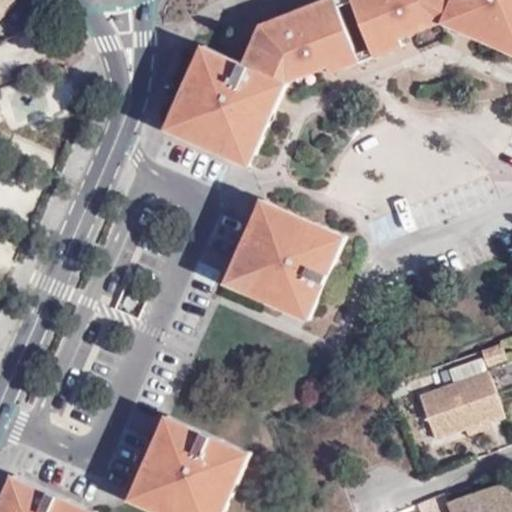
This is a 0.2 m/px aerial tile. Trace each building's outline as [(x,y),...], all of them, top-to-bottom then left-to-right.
[(0,0),(0,10),(9,0),(0,0)] [(318,0),(263,20),(245,59),(290,80),(316,69),(318,51),(341,42),(346,57),(362,52),(343,2),(330,7),(327,0),(318,0)] [(350,0),(343,2),(362,52),(376,47),(359,0),(350,0)] [(359,0),(376,47),(393,40),(388,26),(411,18),(415,33),(447,21),(455,0),(359,0)] [(511,0),(455,0),(447,21),(458,25),(464,10),(482,19),(476,33),(502,45),(505,37),(511,40),(511,0)] [(464,10),(458,25),(476,33),(482,19),(464,10)] [(388,26),(393,40),(415,33),(411,18),(388,26)] [(511,40),(505,37),(502,45),(511,49),(511,40)] [(411,40),(331,70),(333,77),(414,47),(411,40)] [(206,42),(191,72),(201,77),(178,129),(245,160),(258,134),(266,137),(278,108),(262,100),(268,86),(284,96),(290,80),(245,59),(206,42)] [(318,51),(316,69),(346,57),(341,42),(318,51)] [(201,77),(191,72),(168,124),(178,129),(201,77)] [(0,107),(4,124),(48,113),(43,95),(25,100),(20,81),(0,86),(0,107)] [(262,100),(278,108),(284,96),(268,86),(262,100)] [(258,134),(245,160),(252,165),(266,137),(258,134)] [(315,229),(319,219),(264,196),(259,207),(315,229)] [(306,296),(298,314),(310,319),(349,234),(319,219),(315,229),(259,207),(229,272),(259,286),(255,294),(282,307),(290,290),(306,296)] [(225,282),(255,294),(259,286),(229,272),(225,282)] [(282,307),(298,314),(306,296),(290,290),(282,307)] [(502,342),(482,350),(484,356),(488,366),(508,359),(502,342)] [(488,366),(484,356),(482,357),(484,361),(487,370),(488,373),(504,418),(506,418),(488,366)] [(491,423),(504,418),(488,373),(487,370),(484,361),(482,357),(451,369),(457,384),(422,397),(437,439),(467,429),(490,420),(491,423)] [(141,500),(166,511),(213,511),(231,476),(238,480),(251,453),(167,414),(142,467),(154,474),(141,500)] [(493,427),(491,423),(490,420),(467,429),(470,436),(493,427)] [(130,495),(141,500),(154,474),(142,467),(130,495)] [(0,511),(92,511),(95,506),(15,469),(8,486),(25,493),(20,508),(2,500),(0,505),(0,511)] [(231,476),(213,511),(222,511),(238,480),(231,476)] [(458,511),(511,511),(511,484),(457,505),(458,511)] [(25,493),(8,486),(2,500),(20,508),(25,493)]
